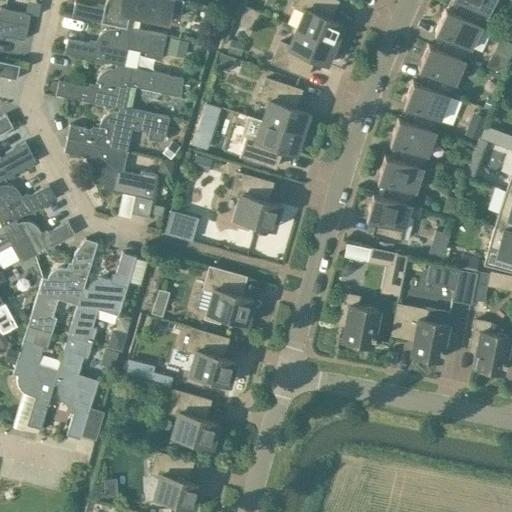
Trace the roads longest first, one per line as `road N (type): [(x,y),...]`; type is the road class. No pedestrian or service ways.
road 1 (residential): [(287,375),(348,157),(410,0)]
road 2 (residential): [(141,235),(88,222),(29,110),(54,0)]
road 3 (unclassified): [(511,421),(287,375)]
road 4 (unclassified): [(247,511),(287,375)]
